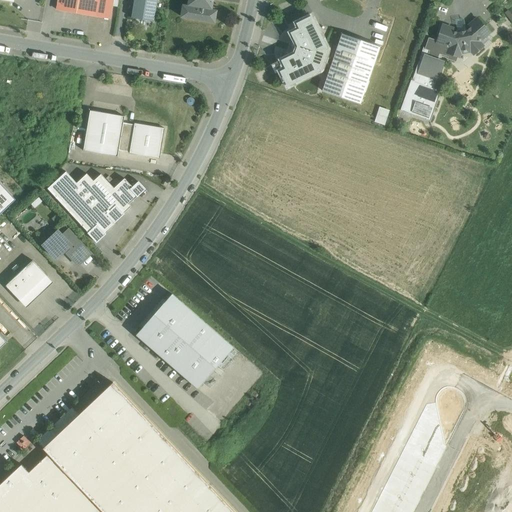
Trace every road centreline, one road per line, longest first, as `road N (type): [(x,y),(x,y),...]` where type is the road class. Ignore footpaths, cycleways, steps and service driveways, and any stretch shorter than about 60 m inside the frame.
road 1 (unclassified): [(0,390),(164,218),(195,170),(234,78)]
road 2 (unclassified): [(0,37),(234,78)]
